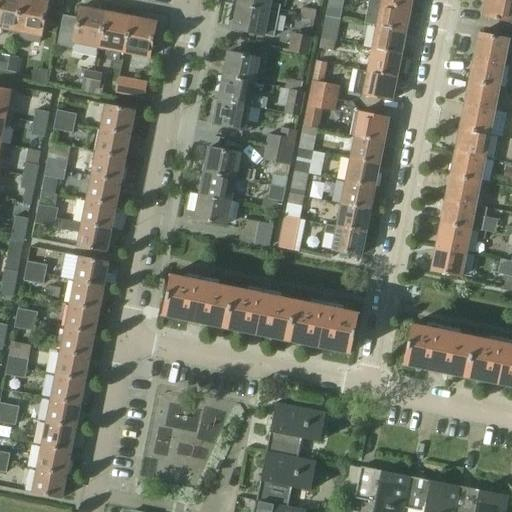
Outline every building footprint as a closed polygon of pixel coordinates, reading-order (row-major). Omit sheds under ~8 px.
[(0,0),(0,28),(15,31),(21,0),(0,0)] [(48,2),(35,0),(21,0),(15,31),(14,38),(40,43),(48,2)] [(237,0),(236,5),(269,11),(270,0),(237,0)] [(410,0),(368,0),(368,1),(409,9),(410,0)] [(511,22),(511,0),(484,0),(481,16),(511,22)] [(409,9),(368,1),(364,24),(376,26),(404,32),(409,9)] [(278,13),(269,11),(236,5),(231,29),(273,38),(278,13)] [(74,43),(99,47),(106,13),(79,8),(77,20),(64,17),(58,45),(73,48),(74,43)] [(299,17),(314,20),(315,11),(301,8),(299,17)] [(130,18),(106,13),(99,47),(124,52),(130,18)] [(325,16),(323,26),(338,29),(340,19),(325,16)] [(130,18),(124,52),(149,57),(156,23),(130,18)] [(376,26),(371,49),(400,55),(404,32),(376,26)] [(476,41),(472,59),(504,65),(511,66),(511,55),(506,54),(509,41),(477,35),(476,41)] [(293,36),(290,51),(305,54),(307,53),(309,45),(310,39),(293,36)] [(335,42),(320,39),(318,48),(333,51),(335,42)] [(395,78),(400,55),(371,49),(366,72),(395,78)] [(0,69),(8,71),(11,56),(0,53),(0,69)] [(222,77),(254,83),(259,59),(227,53),(222,77)] [(11,56),(8,71),(16,73),(19,58),(11,56)] [(504,65),(472,59),(468,82),(499,89),(504,65)] [(316,62),(312,82),(320,83),(324,64),(316,62)] [(76,91),(90,94),(94,73),(80,70),(76,91)] [(395,78),(366,72),(357,70),(352,93),(391,101),(395,78)] [(94,73),(90,94),(101,96),(103,85),(100,84),(102,74),(94,73)] [(148,83),(119,77),(116,92),(145,97),(148,83)] [(217,100),(249,106),(265,109),(267,99),(255,97),(255,100),(251,99),(254,83),(222,77),(217,100)] [(287,80),(285,90),(288,90),(300,92),(302,83),(287,80)] [(309,94),(336,100),(339,86),(320,83),(312,82),(311,81),(309,94)] [(499,89),(468,82),(463,106),(495,112),(499,89)] [(0,87),(0,116),(6,117),(11,90),(0,87)] [(300,92),(288,90),(284,114),(300,117),(304,93),(300,92)] [(334,111),(336,100),(309,94),(302,126),(317,129),(321,109),(334,111)] [(246,122),(249,106),(217,100),(212,124),(250,132),(252,123),(246,122)] [(101,128),(131,134),(135,110),(106,104),(101,128)] [(458,129),(490,135),(495,112),(463,106),(458,129)] [(33,123),(46,126),(49,113),(35,111),(33,123)] [(55,120),(74,124),(76,115),(57,111),(55,120)] [(354,136),(382,142),(387,119),(358,113),(354,136)] [(72,133),(74,124),(55,120),(53,130),(72,133)] [(44,138),(46,126),(33,123),(31,136),(44,138)] [(302,126),(298,149),(313,152),(317,129),(302,126)] [(96,152),(126,158),(131,134),(101,128),(96,152)] [(265,147),(292,153),(296,131),(281,129),(279,136),(267,134),(265,147)] [(490,135),(458,129),(454,153),(485,159),(490,135)] [(349,159),(378,165),(382,142),(354,136),(349,159)] [(290,165),(292,153),(265,147),(262,160),(290,165)] [(203,172),(235,178),(248,181),(250,170),(237,168),(240,155),(208,148),(203,172)] [(298,149),(293,172),(307,174),(308,172),(320,174),(322,164),(310,161),(313,152),(298,149)] [(92,175),(121,181),(126,158),(96,152),(92,175)] [(480,183),(490,184),(495,161),(485,159),(454,153),(449,176),(480,183)] [(45,167),(65,171),(66,162),(47,158),(45,167)] [(345,182),(373,188),(378,165),(349,159),(345,182)] [(23,176),(36,178),(38,166),(25,163),(23,176)] [(63,180),(65,171),(45,167),(44,176),(63,180)] [(235,178),(203,172),(198,196),(230,202),(235,178)] [(293,172),(290,189),(304,192),(307,174),(293,172)] [(87,199),(117,205),(121,181),(92,175),(87,199)] [(273,175),(270,185),(284,188),(287,178),(273,175)] [(33,190),(36,178),(23,176),(20,188),(33,190)] [(480,183),(449,176),(444,200),(476,206),(480,183)] [(321,199),(324,183),(312,181),(309,197),(321,199)] [(373,188),(345,182),(340,205),(369,210),(373,188)] [(289,194),(287,204),(301,207),(303,197),(289,194)] [(230,202),(198,196),(193,219),(226,226),(230,202)] [(82,222),(112,228),(117,205),(87,199),(82,222)] [(278,202),(263,199),(262,208),(276,211),(278,202)] [(439,223),(471,230),(481,232),(484,219),(474,217),(476,206),(444,200),(439,223)] [(369,210),(340,205),(336,227),(364,233),(369,210)] [(36,215),(56,218),(57,209),(38,206),(36,215)] [(54,228),(56,218),(36,215),(34,224),(54,228)] [(12,229),(26,232),(28,219),(14,217),(12,229)] [(300,248),(304,221),(284,218),(280,244),(300,248)] [(107,252),(112,228),(82,222),(77,246),(107,252)] [(254,245),(269,248),(273,225),(258,223),(254,245)] [(471,230),(439,223),(435,247),(466,253),(471,230)] [(364,233),(336,227),(326,225),(325,233),(334,235),(331,251),(360,256),(364,233)] [(23,244),(26,232),(12,229),(10,241),(23,244)] [(462,277),(466,253),(435,247),(430,271),(462,277)] [(74,281),(104,287),(109,263),(79,257),(74,281)] [(25,272),(45,276),(46,266),(27,263),(25,272)] [(2,283),(15,285),(17,273),(4,270),(2,283)] [(43,285),(45,276),(25,272),(24,282),(43,285)] [(358,314),(170,276),(161,316),(350,354),(358,314)] [(69,304),(99,310),(104,287),(74,281),(69,304)] [(0,295),(13,298),(15,285),(2,283),(0,291),(0,295)] [(46,285),(44,294),(58,296),(60,288),(46,285)] [(65,328),(95,334),(99,310),(69,304),(65,328)] [(16,319),(35,322),(37,313),(18,309),(16,319)] [(33,332),(35,322),(16,319),(14,328),(33,332)] [(511,346),(411,326),(403,366),(511,387),(511,346)] [(60,351),(90,357),(95,334),(65,328),(60,351)] [(55,375),(85,381),(90,357),(60,351),(55,375)] [(8,356),(6,366),(26,370),(28,360),(8,356)] [(26,370),(6,366),(4,375),(24,379),(26,370)] [(50,398),(81,404),(85,381),(55,375),(50,398)] [(46,422),(76,428),(81,404),(50,398),(46,422)] [(0,403),(0,413),(17,417),(18,407),(0,403)] [(267,452),(297,458),(301,439),(321,442),(326,413),(276,404),(267,452)] [(17,417),(0,413),(0,422),(15,426),(17,417)] [(41,445),(71,452),(76,428),(46,422),(41,445)] [(36,469),(66,475),(71,452),(41,445),(36,469)] [(0,452),(0,462),(7,464),(9,454),(0,452)] [(317,462),(297,458),(267,452),(257,501),(288,507),(291,488),(311,491),(312,487),(315,472),(317,462)] [(348,467),(343,495),(355,498),(361,469),(348,467)] [(404,511),(405,507),(404,507),(411,477),(361,467),(361,469),(355,498),(376,502),(373,511),(404,511)] [(62,499),(66,475),(36,469),(31,493),(62,499)] [(404,507),(405,507),(425,511),(424,511),(453,511),(459,487),(411,477),(404,507)] [(506,511),(509,497),(459,487),(453,511),(506,511)] [(288,507),(257,501),(255,511),(307,511),(288,507)]
